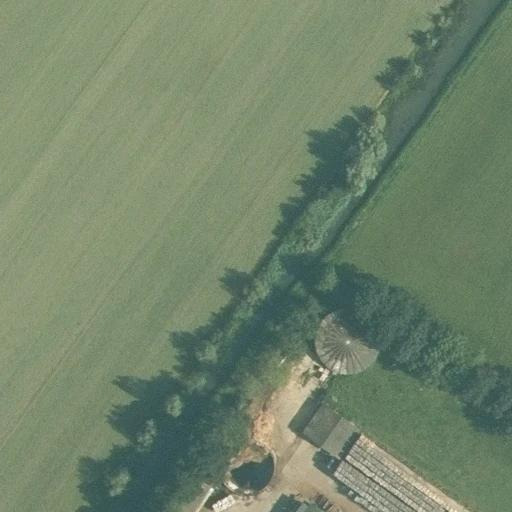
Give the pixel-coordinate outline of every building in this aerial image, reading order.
[(313,345),(315,353),(319,360),(324,366),(331,371),(338,373),(346,374),(354,373),(361,370),(368,365),(373,359),(376,351),(378,344),(377,336),(375,328),(370,321),(364,316),(357,312),(350,310),(342,310),(334,311),(327,315),(321,320),(316,327),(314,335),(313,343),(313,345)] [(298,429),(337,457),(358,427),(319,399),(298,429)] [(342,456),(333,469),(383,504),(392,491),(401,497),(406,490),(411,494),(422,479),(355,433),(340,455),(342,456)] [(265,465),(266,460),(265,455),(264,450),(261,446),(258,443),(255,440),(250,438),(245,436),(240,436),(232,438),(228,441),(225,444),(222,447),(219,452),(218,460),(218,465),(220,470),(225,477),(229,480),(233,483),(241,484),(246,484),(251,483),(255,480),(258,478),(262,474),(264,470),(265,465)] [(216,477),(198,465),(192,475),(209,486),(216,477)]
